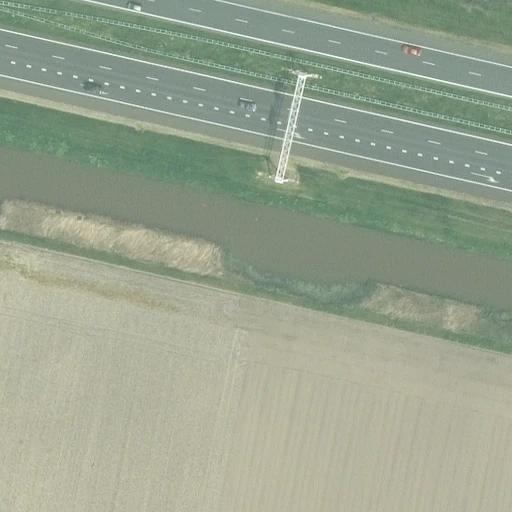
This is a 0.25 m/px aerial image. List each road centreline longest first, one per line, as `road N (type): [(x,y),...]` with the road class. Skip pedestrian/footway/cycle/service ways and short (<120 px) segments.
road 1 (motorway): [(0,45),(511,161)]
road 2 (motorway): [(511,83),(146,0)]
